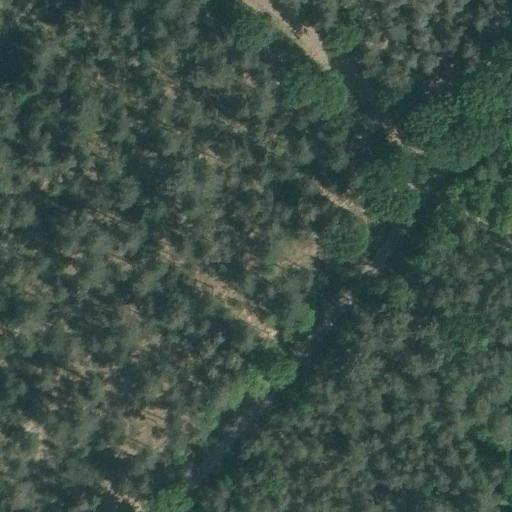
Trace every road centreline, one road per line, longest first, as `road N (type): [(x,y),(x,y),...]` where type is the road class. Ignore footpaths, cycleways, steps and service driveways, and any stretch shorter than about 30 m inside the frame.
road 1 (track): [(443,159),(149,511)]
road 2 (track): [(443,159),(251,0)]
